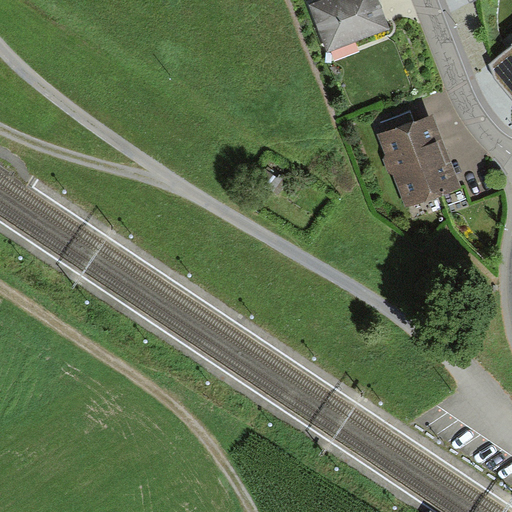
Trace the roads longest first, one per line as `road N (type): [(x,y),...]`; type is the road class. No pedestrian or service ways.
road 1 (track): [(0,289),(180,412),(228,469),(248,511)]
road 2 (residential): [(511,155),(473,114),(425,0)]
